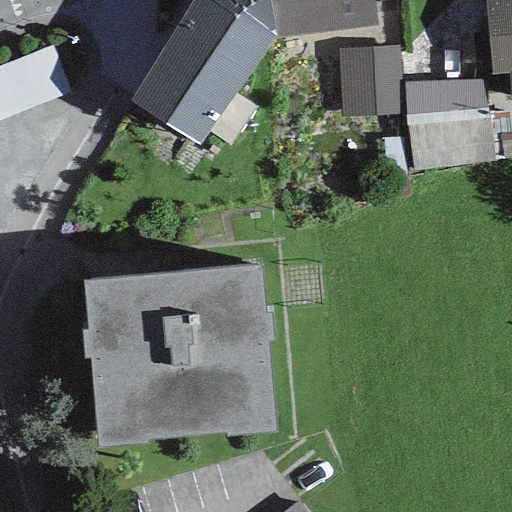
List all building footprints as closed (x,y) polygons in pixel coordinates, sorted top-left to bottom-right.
[(267,41),(260,0),(172,0),(108,105),(196,158),(267,41)] [(362,0),(275,0),(280,31),(365,20),(362,0)] [(511,4),(498,6),(505,89),(511,88),(511,4)] [(60,58),(0,80),(0,134),(78,105),(60,58)] [(477,83),(399,97),(416,189),(493,175),(477,83)] [(252,268),(69,286),(85,446),(268,428),(252,268)]
